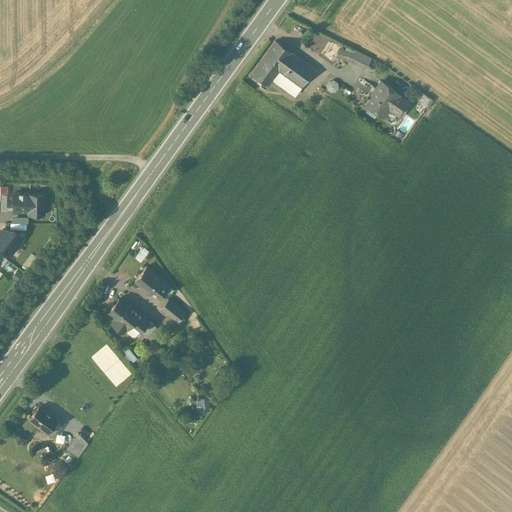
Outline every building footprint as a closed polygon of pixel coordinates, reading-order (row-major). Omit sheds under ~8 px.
[(292,51),(275,40),(266,52),(251,72),(268,84),(279,69),(292,51)] [(369,69),(375,57),(344,43),(338,54),(369,69)] [(325,75),(292,51),(279,69),(284,73),(283,76),(293,83),(295,80),(302,85),(310,74),(320,82),(325,75)] [(336,78),(328,85),(334,92),(342,85),(336,78)] [(399,93),(381,80),(375,89),(377,90),(367,104),(383,115),(391,104),(400,111),(407,101),(398,95),(399,93)] [(44,193),(13,193),(13,211),(28,211),(28,214),(44,214),(44,193)] [(0,234),(0,247),(12,256),(25,239),(7,226),(0,234)] [(147,245),(139,257),(145,261),(153,249),(147,245)] [(146,265),(134,280),(135,280),(151,293),(155,288),(162,279),(146,266),(147,266),(146,265)] [(170,285),(162,279),(155,288),(162,294),(170,285)] [(138,312),(120,297),(121,297),(120,297),(108,312),(116,318),(113,322),(123,330),(129,322),(139,330),(140,330),(148,320),(138,312)] [(184,311),(169,299),(161,308),(177,321),(184,311)] [(148,320),(140,330),(146,335),(154,325),(148,320)] [(135,355),(129,348),(124,352),(131,359),(135,355)] [(208,414),(211,402),(203,400),(200,411),(208,414)] [(57,419),(39,405),(29,419),(47,432),(48,432),(57,419)] [(57,419),(48,432),(53,436),(62,425),(57,419)] [(88,443),(78,432),(66,449),(77,457),(88,443)]
